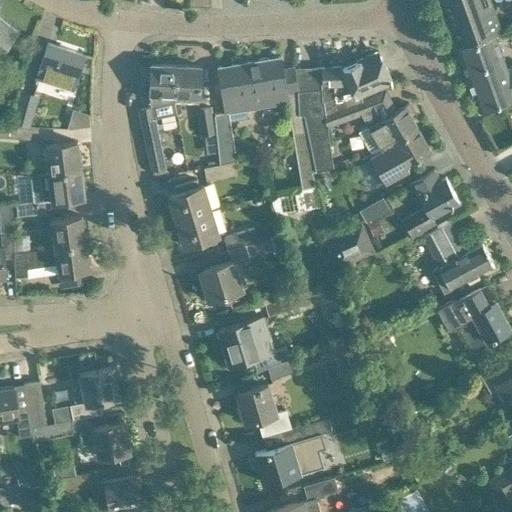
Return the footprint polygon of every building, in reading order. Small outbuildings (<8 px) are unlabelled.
[(437,0),(455,48),(457,47),(494,34),(495,36),(501,34),(488,0),(437,0)] [(0,52),(16,32),(0,19),(0,52)] [(494,34),(457,47),(480,111),(511,99),(511,68),(507,70),(495,36),(494,34)] [(74,71),(80,53),(48,42),(37,77),(73,89),(78,72),(74,71)] [(392,80),(379,51),(342,67),(297,68),(299,93),(300,115),(306,114),(327,113),(364,96),(363,93),(392,80)] [(299,93),(297,68),(294,68),(294,66),(283,68),(281,56),(250,61),(256,97),(244,99),(245,110),(247,110),(288,103),(302,188),(315,185),(313,171),(316,170),(306,114),(300,115),(299,93)] [(244,99),(256,97),(250,61),(218,66),(221,86),(225,110),(215,112),(221,158),(208,160),(209,165),(209,166),(236,160),(235,159),(237,159),(231,120),(248,117),(247,110),(245,110),(244,99)] [(151,107),(152,107),(154,116),(176,112),(174,101),(176,64),(151,63),(150,100),(151,107)] [(199,102),(201,66),(176,64),(174,101),(199,102)] [(22,92),(13,120),(29,125),(37,97),(22,92)] [(328,127),(369,111),(364,96),(327,113),(306,114),(316,170),(335,166),(334,165),(328,127)] [(213,104),(197,107),(202,136),(216,134),(213,104)] [(369,125),(360,130),(371,151),(382,148),(392,143),(392,142),(418,127),(405,104),(374,122),(370,111),(362,114),(368,125),(369,125)] [(163,167),(154,116),(152,107),(151,107),(139,109),(150,169),(163,167)] [(40,127),(13,125),(0,123),(0,137),(12,139),(11,138),(39,140),(40,127)] [(431,151),(418,127),(392,142),(392,143),(382,148),(370,155),(385,181),(406,169),(405,166),(431,151)] [(81,169),(77,141),(47,144),(51,172),(81,169)] [(238,173),(236,160),(209,166),(209,165),(204,166),(207,180),(238,173)] [(81,169),(51,172),(31,175),(34,199),(17,202),(18,215),(46,211),(45,199),(54,198),(54,200),(84,196),(81,169)] [(425,207),(402,219),(412,236),(436,223),(432,216),(459,201),(446,176),(440,179),(434,169),(411,182),(425,207)] [(196,179),(174,186),(176,192),(169,194),(176,220),(211,209),(203,184),(198,185),(196,179)] [(316,187),(315,185),(302,188),(271,195),(276,214),(319,205),(316,187)] [(382,196),(359,209),(366,222),(367,222),(377,217),(391,210),(382,196)] [(219,234),(211,209),(176,220),(184,245),(191,243),(194,249),(216,242),(214,235),(219,234)] [(50,220),(55,246),(91,241),(89,230),(84,231),(82,215),(50,220)] [(377,217),(367,222),(374,236),(384,231),(377,217)] [(448,220),(422,234),(423,235),(436,259),(439,258),(442,264),(433,269),(445,291),(494,264),(483,242),(465,252),(448,220)] [(361,225),(328,239),(340,268),(353,262),(352,258),(372,249),(361,225)] [(228,250),(245,244),(258,240),(254,228),(224,237),(228,250)] [(1,233),(2,245),(0,245),(0,276),(5,276),(4,257),(14,256),(14,252),(13,235),(14,235),(14,232),(1,233)] [(275,250),(274,246),(288,242),(284,232),(258,240),(245,244),(249,258),(275,250)] [(22,251),(22,235),(14,235),(13,235),(14,252),(22,251)] [(92,252),(91,241),(55,246),(22,251),(14,252),(15,276),(27,275),(27,268),(57,263),(59,273),(90,268),(87,253),(92,252)] [(244,257),(200,270),(209,298),(224,294),(226,301),(245,295),(238,274),(248,271),(244,257)] [(451,298),(437,306),(448,328),(458,322),(468,342),(475,346),(511,327),(496,300),(489,304),(480,287),(453,302),(451,298)] [(307,290),(265,303),(269,316),(311,303),(307,290)] [(222,328),(218,329),(218,330),(228,363),(229,364),(232,363),(253,356),(257,370),(267,367),(289,359),(285,346),(273,350),(268,336),(262,315),(222,328)] [(289,359),(267,367),(271,380),(295,370),(290,359),(289,359)] [(511,374),(511,375),(504,361),(474,378),(478,387),(485,383),(490,392),(498,387),(503,396),(509,393),(511,397),(511,374)] [(85,401),(70,404),(73,418),(102,412),(100,400),(119,396),(116,378),(113,367),(113,366),(80,373),(85,401)] [(380,372),(369,376),(377,399),(388,395),(380,372)] [(47,424),(40,380),(24,382),(24,383),(31,427),(47,424)] [(0,419),(17,417),(20,437),(33,435),(31,427),(24,383),(0,387),(0,419)] [(266,383),(237,392),(246,422),(258,418),(263,435),(280,430),(292,426),(287,407),(275,411),(266,383)] [(311,396),(310,415),(355,418),(356,399),(311,396)] [(284,443),(255,452),(264,482),(299,472),(299,473),(324,466),(319,448),(325,446),(321,432),(331,429),(328,416),(292,426),(280,430),(284,443)] [(71,420),(47,424),(31,427),(33,435),(33,439),(73,433),(71,420)] [(130,450),(124,421),(78,429),(81,444),(95,441),(98,457),(130,450)] [(495,492),(488,495),(497,511),(507,511),(511,509),(511,486),(511,487),(511,486),(511,468),(489,481),(495,492)] [(84,473),(58,478),(54,479),(57,493),(93,486),(90,472),(84,473)] [(140,503),(134,474),(97,481),(100,496),(107,495),(110,510),(140,503)] [(334,477),(304,486),(308,500),(316,497),(338,491),(334,477)] [(18,482),(3,485),(6,495),(21,492),(21,490),(18,482)] [(410,484),(407,495),(421,499),(424,487),(410,484)] [(25,490),(21,490),(21,492),(6,495),(8,503),(27,499),(25,490)] [(0,505),(8,503),(6,495),(0,496),(0,505)] [(303,500),(266,511),(320,511),(316,497),(308,500),(304,501),(303,500)]
